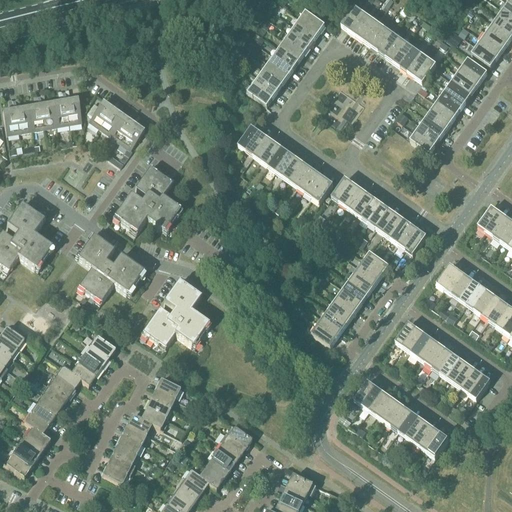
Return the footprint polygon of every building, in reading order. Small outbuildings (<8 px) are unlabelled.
[(354,12),(342,29),(342,30),(350,35),(362,18),(354,13),(355,13),(354,12)] [(511,20),(504,15),(499,23),(511,31),(511,20)] [(307,17),(301,25),(319,37),(324,30),(324,29),(307,17),(306,17),(307,17)] [(362,18),(350,35),(357,40),(369,23),(362,18)] [(369,23),(357,40),(364,45),(376,28),(369,23)] [(511,31),(499,23),(494,30),(511,42),(511,40),(511,31)] [(301,25),(296,32),(313,44),(319,37),(301,25)] [(376,28),(364,45),(372,51),(384,33),(376,28)] [(494,30),(489,37),(506,49),(511,42),(494,30)] [(296,32),(291,39),(308,51),(313,44),(296,32)] [(384,33),(372,51),(379,56),(391,39),(384,33)] [(489,37),(483,44),(501,57),(506,49),(489,37)] [(291,39),(286,47),(303,59),(308,51),(291,39)] [(391,39),(379,56),(386,61),(398,44),(391,39)] [(398,44),(386,61),(394,66),(406,49),(398,44)] [(483,44),(478,52),(495,64),(501,57),(483,44)] [(443,45),(439,49),(445,54),(449,49),(443,45)] [(286,47),(280,54),(298,66),(303,59),(286,47)] [(406,49),(394,66),(401,71),(413,54),(406,49)] [(473,59),(472,59),(490,72),(490,71),(495,64),(478,52),(473,59)] [(280,54),(275,61),(292,73),(298,66),(280,54)] [(413,54),(401,71),(408,77),(420,59),(413,54)] [(420,59),(408,77),(416,82),(428,65),(420,59)] [(275,61),(270,69),(287,81),(292,73),(275,61)] [(466,62),(461,70),(464,72),(481,84),(486,77),(486,76),(469,64),(466,62)] [(428,65),(416,82),(423,87),(423,88),(424,86),(428,81),(433,74),(436,70),(435,70),(428,65)] [(439,66),(434,72),(439,76),(444,69),(439,66)] [(270,69),(265,76),(282,88),(287,81),(270,69)] [(464,72),(458,79),(476,92),(481,84),(464,72)] [(265,76),(260,83),(277,95),(282,88),(265,76)] [(458,79),(453,87),(470,99),(476,92),(458,79)] [(260,83),(254,91),(272,103),(277,95),(260,83)] [(453,87),(448,94),(465,106),(470,99),(453,87)] [(249,98),(265,110),(266,111),(267,110),(266,110),(272,103),(254,91),(249,98)] [(444,91),(439,99),(443,101),(460,114),(465,106),(448,94),(444,91)] [(59,106),(52,107),(56,130),(82,126),(78,103),(70,104),(68,93),(65,93),(64,95),(65,102),(63,102),(62,95),(61,94),(58,95),(59,106)] [(35,110),(27,111),(31,135),(56,130),(52,107),(45,108),(44,97),(41,98),(39,99),(41,106),(38,106),(37,100),(36,99),(33,99),(35,110)] [(10,114),(2,115),(6,139),(7,139),(31,135),(27,111),(21,112),(19,101),(16,102),(15,104),(16,110),(14,111),(12,104),(11,103),(8,103),(10,114)] [(92,120),(88,125),(109,140),(123,120),(117,116),(124,107),(121,105),(119,106),(115,111),(113,110),(118,105),(117,103),(115,101),(108,110),(102,106),(99,110),(92,120)] [(443,101),(438,109),(455,121),(460,114),(443,101)] [(438,109),(432,116),(449,128),(455,121),(438,109)] [(123,120),(109,140),(127,152),(124,156),(129,160),(132,155),(131,154),(137,145),(144,135),(138,131),(144,122),(142,120),(140,120),(136,126),(134,125),(138,119),(138,117),(135,115),(129,124),(123,120)] [(432,116),(427,123),(444,136),(449,128),(432,116)] [(409,121),(402,117),(397,124),(404,129),(409,121)] [(427,123),(422,131),(439,143),(444,136),(427,123)] [(422,131),(417,138),(434,150),(439,143),(422,131)] [(251,132),(239,149),(239,150),(239,149),(246,154),(259,138),(252,132),(251,132)] [(259,138),(246,154),(254,160),(266,143),(259,138)] [(411,145),(411,146),(428,158),(429,158),(434,150),(417,138),(411,145)] [(266,143),(254,160),(261,165),(274,148),(266,143)] [(274,148),(261,165),(268,170),(281,153),(274,148)] [(281,153),(268,170),(276,175),(288,158),(281,153)] [(124,157),(120,162),(125,165),(129,160),(124,157)] [(288,158),(276,175),(283,181),(296,164),(288,158)] [(111,159),(108,163),(120,172),(123,167),(111,159)] [(296,164),(283,181),(290,186),(303,169),(296,164)] [(303,169),(290,186),(298,191),(310,174),(303,169)] [(130,199),(115,221),(121,225),(120,227),(130,234),(131,233),(137,237),(146,224),(162,236),(167,230),(168,231),(175,221),(174,220),(178,214),(162,202),(172,188),(149,172),(136,191),(135,193),(139,196),(141,198),(137,204),(134,202),(130,199)] [(310,174),(298,191),(305,196),(318,179),(310,174)] [(318,179),(305,196),(312,201),(325,184),(318,179)] [(325,184),(312,201),(320,207),(323,203),(333,190),(332,189),(332,190),(325,184)] [(338,193),(332,201),(333,201),(340,206),(352,189),(345,184),(338,193)] [(352,189),(340,206),(347,211),(360,194),(352,189)] [(360,194),(347,211),(355,217),(367,200),(360,194)] [(367,200),(355,217),(362,222),(374,205),(367,200)] [(374,205),(362,222),(369,227),(382,210),(374,205)] [(275,215),(279,218),(283,212),(280,209),(275,215)] [(2,237),(0,239),(0,270),(2,272),(3,270),(9,275),(18,262),(34,274),(38,267),(40,268),(47,258),(45,257),(50,251),(34,240),(44,226),(21,210),(20,212),(19,213),(8,228),(6,231),(10,233),(13,235),(9,241),(6,240),(2,237)] [(382,210),(369,227),(377,232),(389,215),(382,210)] [(479,230),(478,230),(479,230),(486,235),(499,218),(491,213),(491,212),(479,230)] [(389,215),(377,232),(384,237),(396,221),(389,215)] [(499,218),(486,235),(494,240),(506,223),(499,218)] [(396,221),(384,237),(392,243),(404,226),(396,221)] [(511,227),(506,223),(494,240),(501,246),(511,230),(511,227)] [(404,226),(392,243),(399,248),(411,231),(404,226)] [(511,230),(501,246),(508,251),(511,245),(511,230)] [(411,231),(399,248),(406,253),(418,236),(411,231)] [(418,236),(406,253),(414,258),(413,258),(414,259),(426,242),(426,241),(425,241),(418,236)] [(93,241),(77,264),(91,274),(79,290),(85,294),(84,296),(94,303),(95,302),(102,306),(113,290),(126,299),(130,292),(132,293),(139,283),(137,282),(142,276),(131,268),(120,260),(117,265),(115,267),(109,263),(111,260),(114,256),(111,254),(93,241)] [(347,253),(342,260),(349,265),(354,258),(347,253)] [(371,258),(365,266),(383,278),(388,271),(388,270),(371,258)] [(365,266),(360,273),(377,285),(383,278),(365,266)] [(450,270),(437,288),(438,288),(445,293),(457,276),(450,271),(450,270)] [(360,273),(355,280),(372,292),(377,285),(360,273)] [(457,276),(445,293),(452,298),(465,281),(457,276)] [(355,280),(350,288),(367,300),(372,292),(355,280)] [(465,281),(452,298),(460,304),(472,287),(465,281)] [(159,314),(143,335),(149,340),(148,341),(158,348),(159,347),(166,351),(175,339),(191,350),(195,344),(197,345),(204,335),(202,334),(207,328),(191,316),(200,302),(178,286),(169,299),(165,305),(163,307),(167,310),(170,312),(166,318),(163,316),(159,314)] [(472,287),(460,304),(467,309),(479,292),(472,287)] [(350,288),(344,295),(362,307),(367,300),(350,288)] [(479,292),(467,309),(474,314),(487,297),(479,292)] [(344,295),(339,302),(356,314),(362,307),(344,295)] [(487,297),(474,314),(482,319),(494,302),(487,297)] [(428,301),(424,307),(431,311),(435,306),(428,301)] [(339,302),(334,309),(351,322),(356,314),(339,302)] [(494,302),(482,319),(489,325),(501,307),(494,302)] [(501,307),(489,325),(496,330),(509,313),(501,307)] [(334,309),(329,317),(346,329),(351,322),(334,309)] [(511,314),(509,313),(496,330),(504,335),(511,323),(511,314)] [(451,316),(446,322),(453,327),(457,320),(451,316)] [(329,317),(323,324),(341,336),(346,329),(329,317)] [(323,324),(318,331),(335,344),(341,336),(323,324)] [(408,328),(396,346),(404,351),(416,334),(409,329),(408,328)] [(313,339),(312,339),(330,351),(335,344),(318,331),(313,339)] [(7,332),(0,341),(0,343),(16,355),(23,345),(24,345),(7,332)] [(472,333),(469,337),(476,342),(479,337),(472,333)] [(416,334),(404,351),(411,357),(423,339),(416,334)] [(423,339),(411,357),(418,362),(431,345),(423,339)] [(94,340),(87,350),(90,352),(107,364),(115,354),(97,342),(94,340)] [(0,343),(0,357),(10,364),(16,355),(0,343)] [(431,345),(418,362),(426,367),(438,350),(431,345)] [(438,350),(426,367),(433,372),(445,355),(438,350)] [(90,352),(84,361),(101,373),(107,364),(90,352)] [(445,355),(433,372),(440,377),(453,360),(445,355)] [(0,357),(0,370),(3,373),(10,364),(0,357)] [(453,360),(440,377),(448,383),(460,365),(453,360)] [(84,361),(77,370),(95,382),(101,373),(84,361)] [(460,365),(448,383),(455,388),(467,371),(460,365)] [(77,370),(71,379),(80,386),(88,391),(95,382),(77,370)] [(467,371),(455,388),(462,393),(475,376),(467,371)] [(63,373),(56,383),(73,395),(80,386),(71,379),(68,377),(63,373)] [(475,376),(462,393),(470,398),(482,381),(475,376)] [(482,381),(470,398),(477,403),(477,404),(490,387),(489,386),(482,381)] [(56,383),(49,392),(67,405),(73,395),(56,383)] [(161,384),(155,395),(174,404),(180,394),(180,393),(161,384)] [(367,387),(355,404),(362,409),(375,392),(367,387)] [(49,392),(43,401),(60,413),(67,405),(49,392)] [(375,392),(362,409),(370,415),(382,397),(375,392)] [(155,395),(150,405),(169,415),(174,404),(155,395)] [(382,397),(370,415),(377,420),(389,403),(382,397)] [(43,401),(36,410),(54,422),(60,413),(43,401)] [(389,403),(377,420),(384,425),(397,408),(389,403)] [(150,405),(145,415),(165,424),(169,415),(150,405)] [(397,408),(384,425),(392,430),(404,413),(397,408)] [(36,410),(30,419),(47,431),(54,422),(36,410)] [(404,413),(392,430),(399,435),(411,418),(404,413)] [(141,424),(140,425),(150,430),(153,431),(160,434),(165,424),(145,415),(141,424)] [(411,418),(399,435),(406,441),(419,424),(411,418)] [(30,419),(23,428),(29,432),(31,434),(41,441),(42,439),(47,431),(30,419)] [(132,419),(126,431),(146,440),(150,430),(140,425),(141,424),(132,419)] [(419,424),(406,441),(414,446),(426,429),(419,424)] [(426,429),(414,446),(421,451),(433,434),(426,429)] [(126,431),(121,441),(140,450),(146,440),(126,431)] [(234,432),(227,441),(245,454),(252,444),(234,432)] [(31,434),(25,443),(43,456),(50,445),(42,439),(41,441),(31,434)] [(433,434),(421,451),(428,456),(441,439),(433,434)] [(225,439),(219,448),(222,449),(239,462),(245,454),(227,441),(225,439)] [(441,439),(428,456),(436,461),(436,462),(448,445),(448,444),(441,439)] [(121,441),(117,451),(136,460),(140,450),(121,441)] [(25,443),(18,452),(36,464),(43,456),(25,443)] [(222,449),(215,458),(233,470),(239,462),(222,449)] [(117,451),(112,461),(131,470),(136,460),(117,451)] [(18,452),(12,461),(30,474),(36,464),(18,452)] [(212,456),(207,464),(209,466),(227,479),(233,470),(215,458),(212,456)] [(5,470),(20,481),(21,480),(23,482),(30,474),(12,461),(5,470)] [(112,461),(107,471),(126,480),(128,482),(133,472),(131,470),(112,461)] [(209,466),(204,474),(221,487),(227,479),(209,466)] [(107,471),(102,480),(121,490),(121,489),(126,480),(107,471)] [(199,482),(198,482),(207,489),(216,495),(221,487),(204,474),(200,480),(199,482)] [(187,480),(184,485),(201,498),(207,489),(198,482),(199,482),(196,480),(191,476),(190,477),(187,480)] [(294,479),(289,490),(308,500),(308,499),(311,501),(316,490),(313,489),(313,488),(294,479)] [(181,483),(175,492),(178,494),(195,506),(201,498),(184,485),(181,483)] [(289,490),(284,500),(303,510),(308,500),(289,490)] [(178,494),(172,502),(185,511),(191,511),(195,506),(178,494)] [(331,497),(326,508),(334,511),(335,510),(339,501),(331,497)] [(284,500),(279,510),(282,511),(301,511),(303,510),(284,500)] [(185,511),(172,502),(166,510),(168,511),(185,511)]
